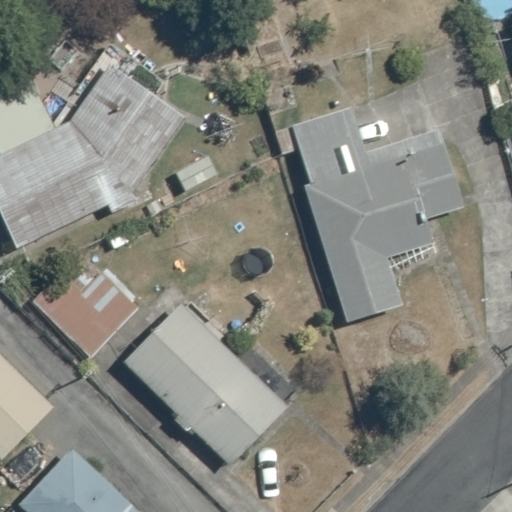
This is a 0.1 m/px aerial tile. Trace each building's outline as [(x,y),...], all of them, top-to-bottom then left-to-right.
[(277,0),(225,0),(236,25),(280,6),(277,0)] [(59,127),(0,150),(0,214),(16,249),(109,206),(112,213),(185,118),(110,61),(59,127)] [(458,198),(428,119),(419,123),(411,100),(350,125),(344,109),(294,127),(311,183),(303,185),(344,321),(397,304),(380,247),(427,233),(420,209),(458,198)] [(139,308),(107,277),(95,288),(65,260),(27,300),(90,359),(139,308)] [(183,303),(122,361),(187,430),(192,426),(228,464),(285,411),(183,303)] [(0,455),(50,406),(0,356),(0,455)] [(140,511),(78,449),(20,507),(25,511),(140,511)]
